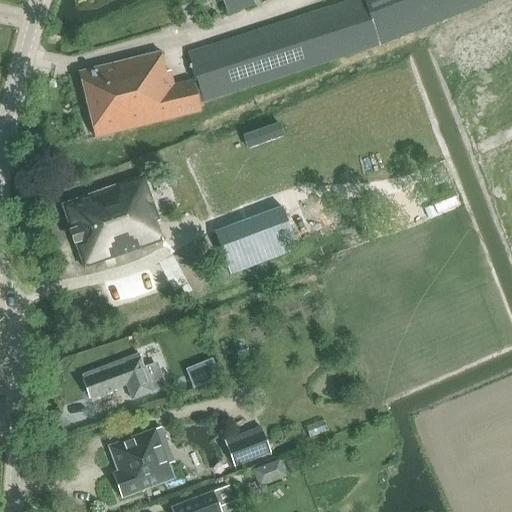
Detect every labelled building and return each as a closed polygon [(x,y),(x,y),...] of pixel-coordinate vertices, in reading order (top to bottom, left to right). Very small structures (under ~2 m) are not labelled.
[(192,81),(198,103),(379,46),(493,0),(352,0),(187,52),(195,80),(192,81)] [(223,0),(229,17),(255,7),(252,0),(223,0)] [(165,72),(159,50),(77,73),(94,138),(200,110),(198,103),(192,81),(173,86),(169,71),(165,72)] [(61,204),(83,268),(164,239),(158,221),(145,181),(143,176),(61,204)] [(376,202),(383,221),(429,204),(422,185),(376,202)] [(291,211),(302,237),(347,218),(341,203),(330,208),(325,197),(291,211)] [(215,232),(230,273),(297,248),(281,207),(215,232)] [(142,368),(137,355),(81,377),(90,399),(125,386),(131,400),(165,388),(156,363),(142,368)] [(211,360),(186,370),(193,387),(218,377),(211,360)] [(112,475),(121,499),(174,480),(163,450),(168,448),(161,428),(109,448),(118,473),(112,475)] [(270,455),(260,429),(224,442),(235,469),(270,455)] [(220,511),(219,509),(234,503),(228,487),(171,509),(171,511),(220,511)]
